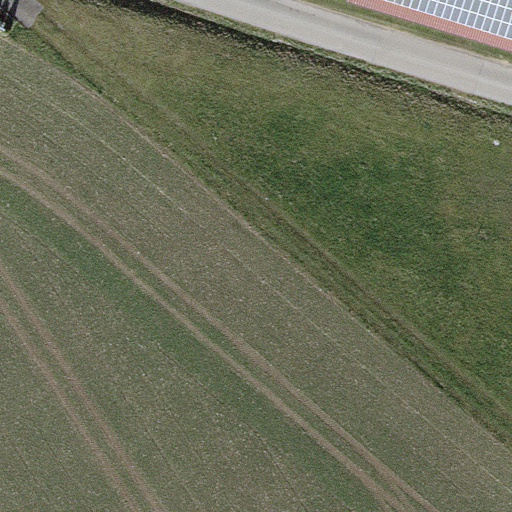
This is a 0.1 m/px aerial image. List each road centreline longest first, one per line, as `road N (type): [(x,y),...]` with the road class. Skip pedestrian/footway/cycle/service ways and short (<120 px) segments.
road 1 (track): [(511,451),(280,268),(29,0)]
road 2 (unclassified): [(511,58),(316,0)]
